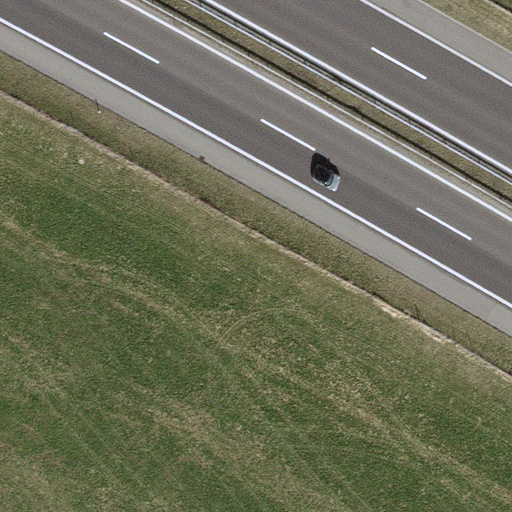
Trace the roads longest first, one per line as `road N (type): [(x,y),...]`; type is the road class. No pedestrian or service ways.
road 1 (motorway): [(37,0),(511,265)]
road 2 (motorway): [(511,128),(285,0)]
